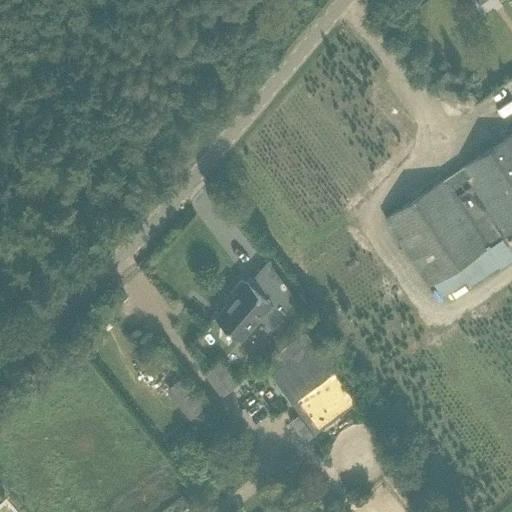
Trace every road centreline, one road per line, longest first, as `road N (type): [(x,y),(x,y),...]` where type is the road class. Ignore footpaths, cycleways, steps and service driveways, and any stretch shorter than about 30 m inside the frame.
road 1 (residential): [(0,361),(142,232),(336,0)]
road 2 (track): [(105,0),(14,96),(5,148),(22,202),(0,242)]
